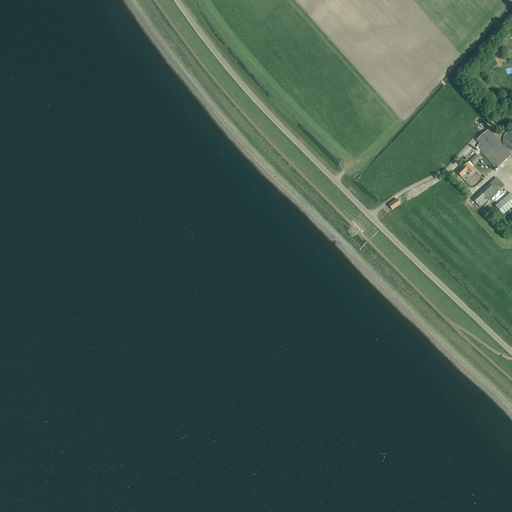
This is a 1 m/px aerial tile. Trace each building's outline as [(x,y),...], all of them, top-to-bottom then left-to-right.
[(511,155),(511,153),(490,129),(476,143),(498,168),(511,155)] [(463,168),(460,170),(457,173),(461,178),(464,174),(467,172),(469,176),(474,171),(471,167),(473,166),(481,157),(478,153),(469,162),(463,168)] [(499,176),(479,195),(475,198),(482,206),(486,203),(506,184),(499,176)] [(511,193),(498,206),(505,215),(511,209),(511,193)] [(388,206),(392,210),(400,205),(397,200),(388,206)]
